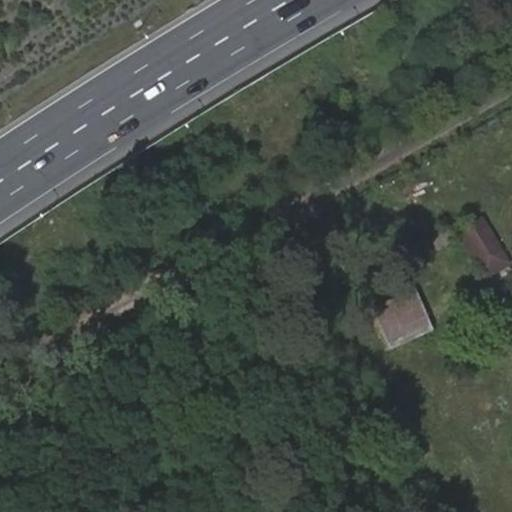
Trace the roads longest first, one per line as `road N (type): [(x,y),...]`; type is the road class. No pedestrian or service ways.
road 1 (residential): [(511,83),(0,374)]
road 2 (motorway): [(110,109),(320,0)]
road 3 (motorway): [(110,109),(267,0)]
road 4 (motorway): [(0,181),(110,109)]
